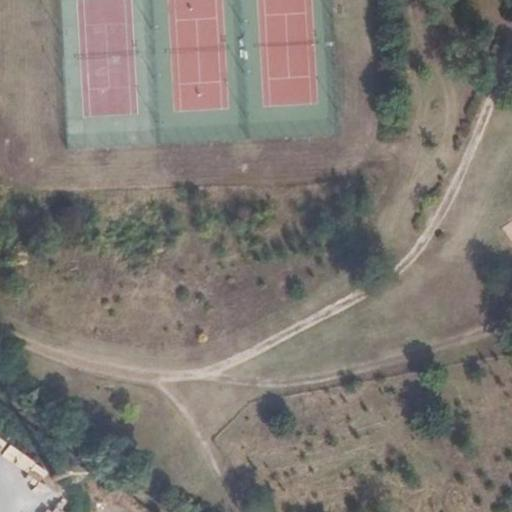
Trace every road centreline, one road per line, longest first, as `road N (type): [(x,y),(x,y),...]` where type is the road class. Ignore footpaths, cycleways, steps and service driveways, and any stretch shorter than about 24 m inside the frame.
road 1 (unknown): [(511,53),(426,243),(373,285),(216,373),(153,379)]
road 2 (unknown): [(245,511),(182,410),(153,379),(70,363),(0,329)]
road 3 (unknown): [(216,373),(267,388),(511,327)]
